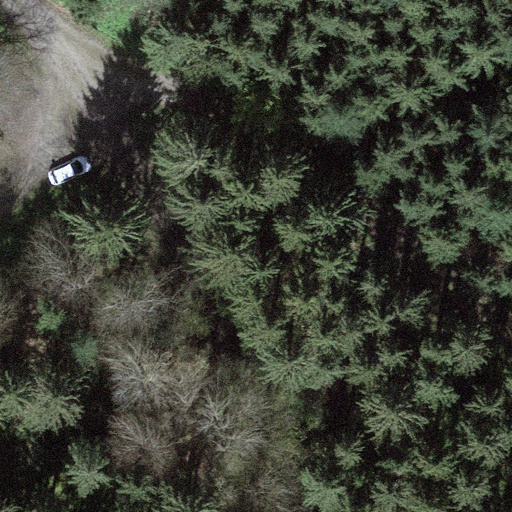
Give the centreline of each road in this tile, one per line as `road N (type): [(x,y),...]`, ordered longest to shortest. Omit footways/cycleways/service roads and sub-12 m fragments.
road 1 (track): [(511,325),(319,163),(231,114),(77,84),(0,186)]
road 2 (track): [(310,511),(151,210),(20,0)]
